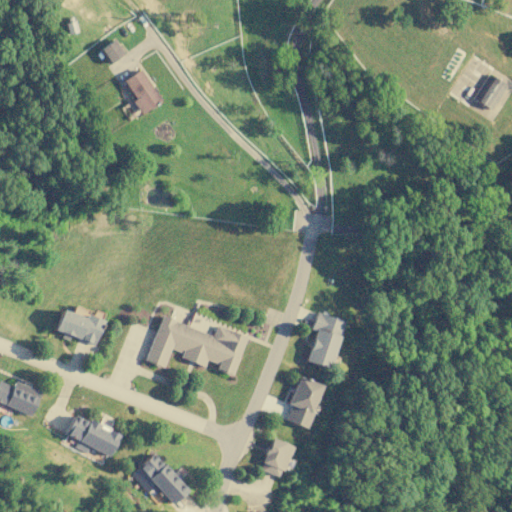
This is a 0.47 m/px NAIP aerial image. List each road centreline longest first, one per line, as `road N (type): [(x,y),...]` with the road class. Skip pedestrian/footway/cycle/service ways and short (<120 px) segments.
road 1 (residential): [(311,219),(275,365),(235,444),(217,511)]
road 2 (residential): [(0,341),(235,444)]
